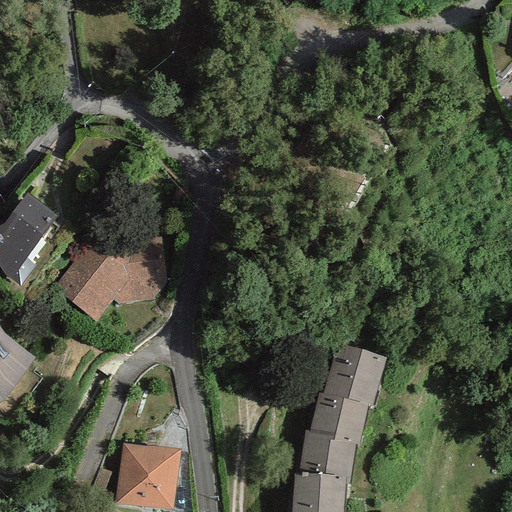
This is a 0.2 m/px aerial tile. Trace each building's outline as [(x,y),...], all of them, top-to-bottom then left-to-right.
[(71,220),(35,193),(0,238),(0,268),(26,289),(44,266),(39,262),(71,220)] [(98,238),(58,288),(101,322),(115,304),(170,303),(168,236),(98,238)] [(0,322),(0,408),(7,413),(44,364),(7,337),(12,331),(0,322)] [(353,511),(354,487),(363,446),(366,447),(377,408),(383,411),(395,366),(345,349),(335,395),(327,392),(319,431),(311,429),(302,477),(300,511),(353,511)] [(133,446),(124,505),(170,511),(178,511),(188,455),(133,446)]
